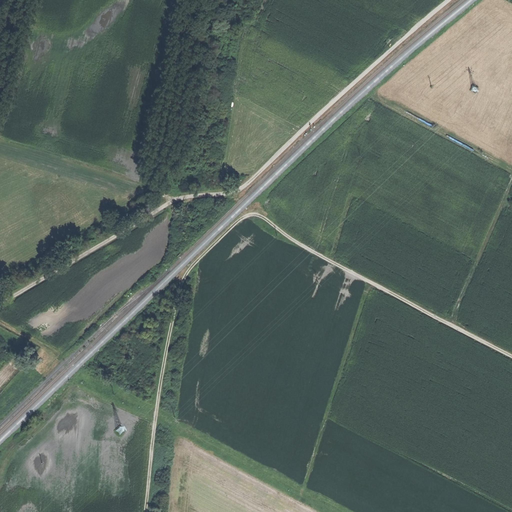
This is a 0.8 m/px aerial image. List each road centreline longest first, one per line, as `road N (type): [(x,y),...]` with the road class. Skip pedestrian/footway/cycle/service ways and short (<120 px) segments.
road 1 (track): [(511,357),(264,217),(246,215),(189,269),(176,298),(145,511)]
road 2 (track): [(448,0),(240,189),(174,200),(0,303)]
road 3 (track): [(450,324),(511,180)]
